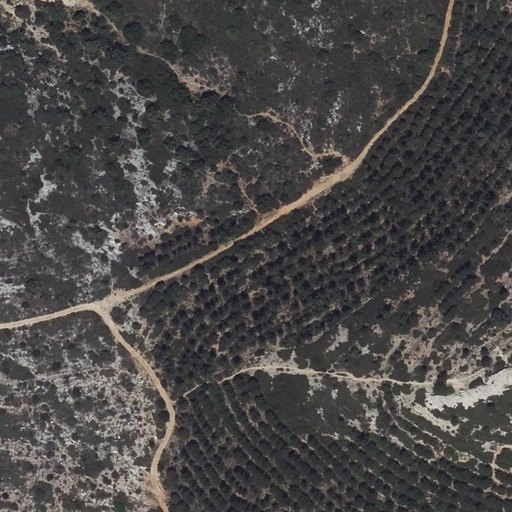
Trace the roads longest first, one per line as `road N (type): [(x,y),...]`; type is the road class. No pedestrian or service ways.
road 1 (track): [(95,306),(342,167),(430,62),(447,0)]
road 2 (track): [(169,511),(153,474),(171,425),(169,398)]
